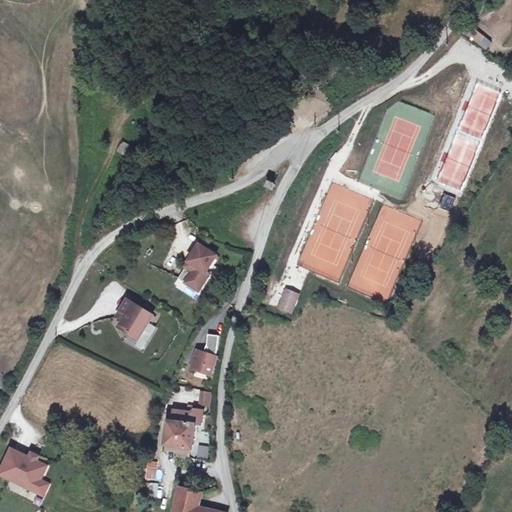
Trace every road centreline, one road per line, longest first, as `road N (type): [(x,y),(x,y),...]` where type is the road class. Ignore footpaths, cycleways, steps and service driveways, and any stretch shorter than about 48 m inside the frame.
road 1 (unclassified): [(0,426),(93,254),(134,223),(236,184),(303,144)]
road 2 (residential): [(303,144),(241,296),(231,345),(225,396),(237,511)]
road 3 (unclassified): [(303,144),(408,75),(472,0)]
